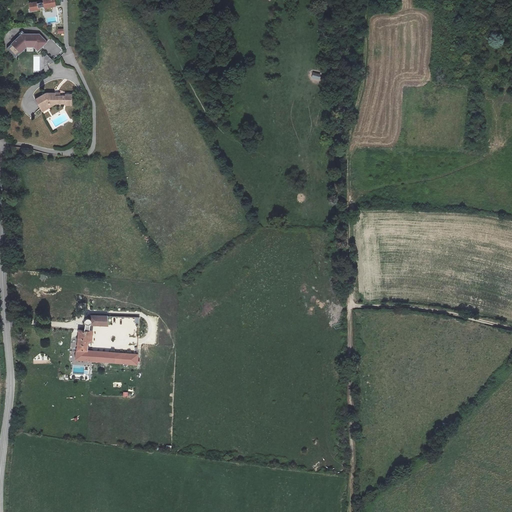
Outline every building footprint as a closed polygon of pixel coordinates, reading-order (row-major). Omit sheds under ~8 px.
[(60,0),(44,0),(40,1),(39,0),(29,0),(30,8),(44,7),(45,11),(53,9),(52,5),(61,3),(60,0)] [(33,45),(37,49),(42,45),(40,43),(44,39),(39,33),(36,35),(35,34),(27,34),(26,34),(22,31),(20,33),(21,35),(7,48),(16,57),(28,45),(33,45)] [(48,64),(52,63),(52,56),(44,56),(45,68),(48,68),(48,64)] [(51,102),(58,103),(66,103),(66,105),(73,105),(73,94),(66,93),(66,96),(56,95),(56,92),(47,93),(36,98),(41,107),(51,102)] [(43,110),(58,103),(51,102),(41,107),(43,110)] [(77,330),(74,359),(81,360),(92,360),(93,351),(87,350),(88,342),(91,342),(91,331),(89,331),(89,325),(108,325),(106,315),(90,315),(89,320),(87,319),(85,318),(83,320),(83,323),(84,324),(83,330),(77,330)] [(93,351),(92,360),(122,362),(122,353),(93,351)] [(122,353),(122,362),(137,363),(138,354),(122,353)]
